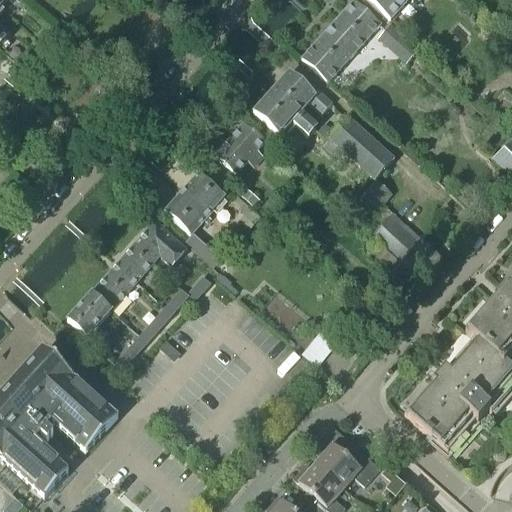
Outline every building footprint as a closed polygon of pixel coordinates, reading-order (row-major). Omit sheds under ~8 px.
[(0,10),(9,0),(0,0),(0,50),(7,42),(0,36),(0,10)] [(362,0),(390,25),(413,0),(362,0)] [(354,5),(301,64),(327,88),(380,30),(354,5)] [(419,53),(390,28),(377,43),(405,68),(419,53)] [(10,38),(0,29),(0,36),(7,42),(10,38)] [(296,82),(289,77),(253,117),(279,141),(292,127),(309,142),(318,132),(301,117),(309,109),(322,121),(333,109),(299,79),(296,82)] [(375,186),(377,184),(394,166),(348,124),(329,145),(326,142),(324,141),(319,146),(355,179),(361,174),(375,186)] [(326,142),(332,135),(323,127),(317,135),(324,141),(326,142)] [(254,172),(263,161),(257,156),(264,148),(243,130),(215,160),(236,179),(247,166),(254,172)] [(511,180),(511,139),(510,138),(490,163),(511,180)] [(209,220),(212,217),(215,219),(228,205),(225,202),(199,178),(165,216),(191,239),(192,239),(193,237),(204,225),(207,227),(211,222),(209,220)] [(377,184),(375,186),(348,216),(363,230),(373,240),(394,217),(384,208),(393,199),(377,184)] [(253,209),(258,203),(245,192),(240,198),(253,209)] [(463,242),(478,224),(463,212),(448,231),(463,242)] [(422,284),(442,262),(394,217),(373,240),(422,284)] [(185,254),(155,227),(118,268),(136,285),(159,261),(169,271),(185,254)] [(185,247),(213,273),(222,263),(193,237),(192,239),(185,247)] [(110,314),(136,285),(118,268),(91,297),(110,314)] [(511,288),(508,293),(505,291),(465,336),(475,345),(474,345),(511,376),(511,374),(509,372),(511,369),(511,288)] [(172,319),(188,301),(180,294),(164,311),(172,319)] [(94,331),(110,314),(91,297),(67,325),(85,341),(89,336),(92,338),(96,333),(94,331)] [(145,347),(172,319),(164,311),(137,340),(145,347)] [(120,374),(145,347),(137,340),(112,367),(120,374)] [(491,417),(511,392),(511,376),(474,345),(447,376),(444,374),(404,419),(447,457),(475,425),(477,427),(488,415),(491,417)] [(92,398),(58,367),(44,355),(13,389),(8,385),(0,393),(0,461),(43,501),(43,502),(44,503),(68,476),(35,446),(40,440),(47,445),(53,439),(47,433),(52,427),(85,457),(118,421),(117,420),(117,421),(93,399),(93,398),(93,397),(92,398)] [(315,468),(344,493),(353,482),(364,491),(380,473),(354,451),(346,460),(328,445),(317,459),(320,462),(315,468)] [(343,511),(334,504),(344,493),(315,468),(310,474),(306,471),(294,484),(312,500),(304,509),(308,511),(343,511)] [(384,473),(379,479),(388,487),(393,481),(384,473)] [(13,511),(21,511),(23,510),(14,502),(9,508),(13,511)] [(308,511),(304,509),(301,511),(290,511),(279,502),(270,511),(308,511)]
